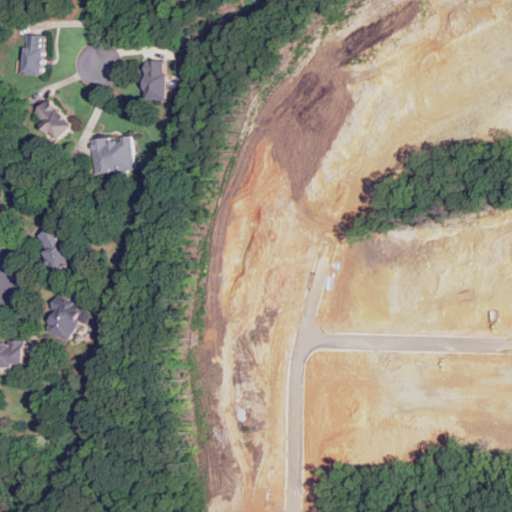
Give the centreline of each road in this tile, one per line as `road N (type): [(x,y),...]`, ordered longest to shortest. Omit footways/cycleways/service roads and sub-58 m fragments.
road 1 (residential): [(299,511),(307,347),(342,242),(370,188),(405,150),(511,90)]
road 2 (residential): [(307,347),(511,348)]
